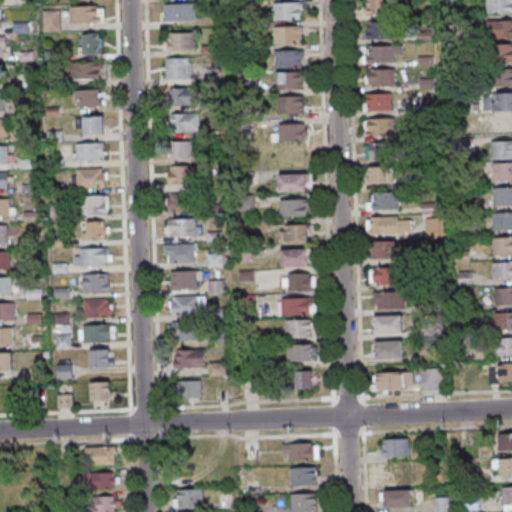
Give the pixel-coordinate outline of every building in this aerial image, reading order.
[(371,0),(397,0),(397,14),(372,15),(371,0)] [(492,0),(511,0),(511,14),(492,14),(492,0)] [(279,3),(304,2),(305,20),(279,21),(279,3)] [(169,5),(200,4),(201,21),(169,22),(169,5)] [(70,6),(98,5),(99,23),(71,24),(70,6)] [(61,9),(44,9),(44,31),(61,31),(61,9)] [(492,21),(511,20),(511,37),(492,38),(492,21)] [(372,22),(397,21),(398,39),(373,39),(372,22)] [(279,27),(304,26),(305,44),(279,45),(279,27)] [(103,54),(103,33),(81,33),(81,54),(103,54)] [(173,34),(198,33),(199,50),(173,51),(173,34)] [(494,45),(511,44),(511,62),(494,62),(494,45)] [(373,47),(398,46),(399,63),(373,64),(373,47)] [(280,52),(306,51),(306,68),(281,69),(280,52)] [(192,78),(192,58),(167,58),(167,78),(192,78)] [(78,63),(104,62),(104,80),(79,81),(78,63)] [(374,70),(400,69),(400,87),(375,87),(374,70)] [(494,69),(511,69),(511,86),(494,87),(494,69)] [(282,73),(308,72),(308,89),(283,90),(282,73)] [(170,87),(170,103),(194,103),(194,87),(170,87)] [(79,90),(105,89),(105,107),(80,108),(79,90)] [(0,92),(7,92),(8,109),(0,109),(0,92)] [(495,94),(511,93),(511,110),(496,111),(495,94)] [(370,94),(396,94),(396,111),(371,112),(370,94)] [(283,97),(308,96),(309,114),(284,115),(283,97)] [(176,114),(202,113),(203,130),(177,131),(176,114)] [(492,134),(511,134),(511,116),(491,117),(492,134)] [(87,118),(108,117),(109,134),(88,135),(87,118)] [(0,118),(8,118),(9,135),(0,135),(0,118)] [(372,119),(398,119),(399,136),(373,137),(372,119)] [(283,125),(309,124),(310,141),(284,142),(283,125)] [(170,142),(195,141),(196,159),(170,159),(170,142)] [(493,159),(511,158),(511,141),(492,141),(493,159)] [(81,144),(107,143),(107,161),(82,161),(81,144)] [(373,144),(399,143),(400,161),(374,161),(373,144)] [(0,145),(8,145),(9,162),(0,162),(0,145)] [(494,179),(511,179),(511,162),(494,162),(494,179)] [(173,167),(205,166),(205,177),(198,177),(199,184),(173,185),(173,167)] [(394,167),(369,167),(369,184),(394,184),(394,167)] [(108,168),(73,168),(73,186),(108,186),(108,168)] [(0,186),(10,187),(10,171),(0,171),(0,186)] [(285,175),(310,174),(311,192),(285,193),(285,175)] [(493,205),(511,204),(511,186),(493,187),(493,205)] [(378,193),(404,193),(404,210),(379,211),(378,193)] [(168,211),(193,212),(194,195),(169,194),(168,211)] [(108,195),(80,195),(80,213),(108,213),(108,195)] [(0,198),(10,198),(10,215),(0,215),(0,198)] [(285,200),(311,199),(312,216),(286,217),(285,200)] [(494,229),(511,229),(511,211),(493,212),(494,229)] [(376,218),(401,217),(402,235),(376,235),(376,218)] [(447,237),(447,218),(427,218),(427,237),(447,237)] [(175,220),(200,219),(201,236),(175,237),(175,220)] [(108,221),(86,221),(86,238),(108,238),(108,221)] [(9,225),(0,225),(0,243),(9,243),(9,225)] [(284,232),(289,232),(289,225),(313,225),(313,242),(284,243),(284,232)] [(493,255),(511,254),(511,236),(493,237),(493,255)] [(375,243),(401,242),(401,259),(376,260),(375,243)] [(173,245),(199,245),(199,262),(174,263),(173,245)] [(85,250),(110,249),(111,266),(85,267),(85,250)] [(288,250),(313,250),(314,267),(289,268),(288,250)] [(10,251),(0,251),(0,268),(10,269),(10,251)] [(494,279),(511,279),(511,261),(494,262),(494,279)] [(378,269),(403,268),(404,285),(379,286),(378,269)] [(176,273),(201,272),(202,289),(176,290),(176,273)] [(315,273),(284,273),(284,290),(315,290),(315,273)] [(87,276),(113,275),(113,292),(88,293),(87,276)] [(0,293),(12,293),(12,277),(0,277),(0,293)] [(511,286),(495,287),(495,304),(511,304),(511,286)] [(381,293),(407,292),(407,310),(382,310),(381,293)] [(176,298),(202,297),(203,314),(177,315),(176,298)] [(286,299),(314,299),(315,316),(287,316),(286,299)] [(89,301),(114,300),(115,317),(89,318),(89,301)] [(16,302),(0,302),(0,320),(16,320),(16,302)] [(511,329),(511,311),(495,311),(495,329),(511,329)] [(379,317),(407,316),(408,334),(380,335),(379,317)] [(290,322),(316,321),(317,338),(291,339),(290,322)] [(177,324),(202,323),(203,340),(178,341),(177,324)] [(88,326),(114,326),(114,343),(89,344),(88,326)] [(0,345),(14,346),(14,328),(0,328),(0,345)] [(57,334),(57,347),(71,347),(71,334),(57,334)] [(511,337),(499,337),(499,355),(511,355),(511,337)] [(381,343),(406,342),(407,359),(381,360),(381,343)] [(293,346),(318,345),(319,362),(293,363),(293,346)] [(183,351),(208,350),(209,368),(183,368),(183,351)] [(94,351),(115,351),(115,368),(95,369),(94,351)] [(0,370),(14,371),(14,353),(0,353),(0,370)] [(511,362),(490,363),(490,381),(511,381),(511,362)] [(59,378),(73,378),(73,364),(59,364),(59,378)] [(421,368),(421,391),(445,391),(445,368),(421,368)] [(293,390),(314,390),(314,371),(293,371),(293,390)] [(375,390),(414,390),(414,373),(375,373),(375,390)] [(185,382),(205,381),(206,399),(186,400),(185,382)] [(95,384),(116,383),(116,401),(96,402),(95,384)] [(0,407),(14,407),(14,389),(0,389),(0,407)] [(501,435),(511,434),(511,452),(502,453),(501,435)] [(410,438),(382,438),(382,456),(410,456),(410,438)] [(286,461),(316,461),(316,442),(286,442),(286,461)] [(117,446),(86,446),(86,464),(117,464),(117,446)] [(503,459),(511,458),(511,476),(504,477),(503,459)] [(385,465),(385,482),(410,482),(410,465),(385,465)] [(296,469),(321,468),(322,486),(296,487),(296,469)] [(84,472),(84,487),(117,487),(117,472),(84,472)] [(511,487),(502,487),(502,506),(511,505),(511,487)] [(205,489),(175,489),(175,507),(205,507),(205,489)] [(412,507),(412,489),(382,489),(382,507),(412,507)] [(117,495),(97,495),(97,511),(117,511),(117,495)] [(297,511),(297,496),(322,495),(322,511),(297,511)]
